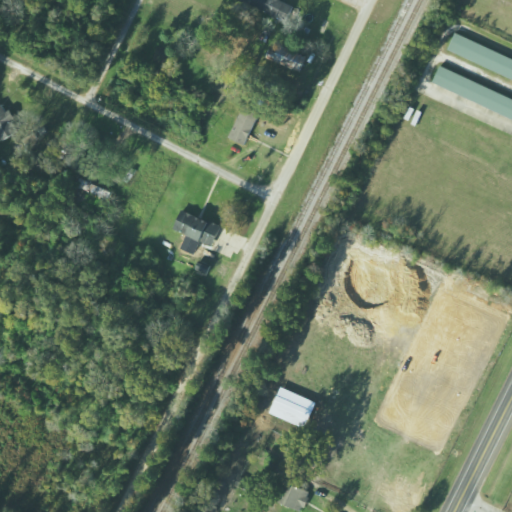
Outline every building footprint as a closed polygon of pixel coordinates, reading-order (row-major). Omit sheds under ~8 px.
[(281,1),(281,0),(240,0),(290,22),(297,8),(281,1)] [(511,58),(456,35),(449,52),(511,79),(511,58)] [(269,59),(302,72),(308,56),(274,44),(269,59)] [(511,118),(511,98),(441,68),(433,85),(511,118)] [(0,106),(0,137),(2,141),(17,133),(10,121),(13,119),(4,104),(0,106)] [(260,112),(243,107),(232,140),(249,145),(260,112)] [(216,246),(223,225),(183,211),(175,231),(216,246)] [(312,491),(291,483),(283,503),(304,511),(312,491)]
